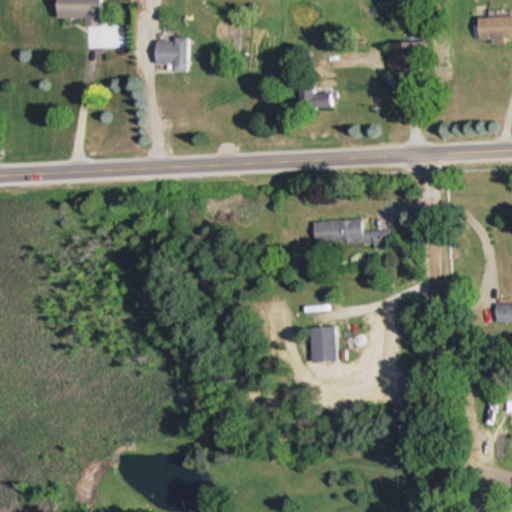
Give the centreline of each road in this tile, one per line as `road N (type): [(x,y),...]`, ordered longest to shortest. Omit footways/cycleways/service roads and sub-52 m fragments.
road 1 (tertiary): [(511,146),(0,171)]
road 2 (residential): [(452,511),(433,150)]
